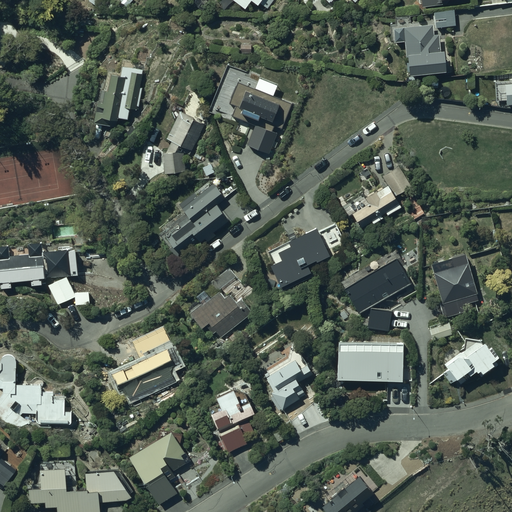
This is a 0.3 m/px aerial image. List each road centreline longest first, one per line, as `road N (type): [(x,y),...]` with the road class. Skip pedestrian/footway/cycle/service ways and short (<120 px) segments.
road 1 (residential): [(194,269),(398,116),(422,110),(511,121)]
road 2 (residential): [(511,405),(440,426),(320,442),(211,511)]
